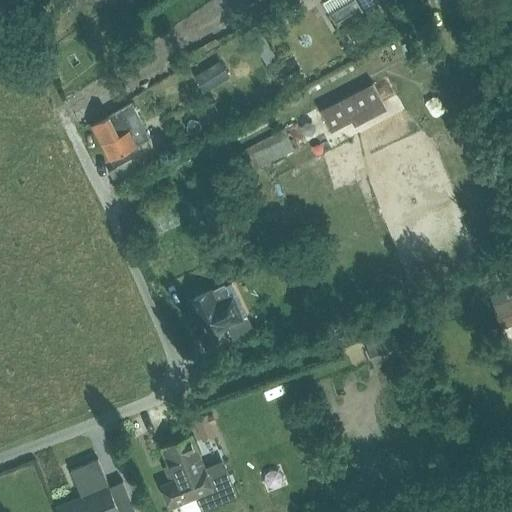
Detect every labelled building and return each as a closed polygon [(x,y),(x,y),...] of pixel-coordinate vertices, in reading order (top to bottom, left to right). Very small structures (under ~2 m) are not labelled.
[(76,8),(70,0),(61,0),(57,3),(65,15),(76,8)] [(227,0),(228,1),(192,24),(197,32),(213,22),(220,33),(242,19),(240,15),(247,10),(246,8),(249,5),(252,10),(266,1),(264,0),(227,0)] [(374,0),(329,0),(324,3),(336,23),(374,0)] [(246,30),(266,64),(275,59),(263,35),(283,23),(277,12),(246,30)] [(349,26),(340,31),(347,44),(357,39),(349,26)] [(175,34),(154,47),(158,54),(169,48),(171,53),(182,46),(175,34)] [(137,55),(123,62),(136,87),(151,79),(149,76),(157,72),(146,53),(139,57),(137,55)] [(229,77),(218,61),(194,77),(205,93),(229,77)] [(86,91),(99,112),(130,94),(124,85),(128,82),(121,71),(95,87),(95,86),(86,91)] [(387,110),(373,83),(320,111),(331,133),(351,122),(354,128),(387,110)] [(431,97),(422,102),(432,120),(441,115),(431,97)] [(102,144),(142,123),(131,102),(92,125),(102,144)] [(111,160),(151,139),(142,123),(102,144),(111,160)] [(295,152),(284,129),(192,176),(199,189),(235,170),(240,179),(295,152)] [(117,185),(139,174),(132,161),(110,172),(117,185)] [(180,223),(171,202),(149,211),(158,233),(180,223)] [(234,340),(254,330),(232,282),(226,285),(225,284),(189,301),(205,337),(228,326),(234,340)] [(511,286),(489,295),(506,345),(511,342),(511,286)] [(413,353),(403,326),(364,341),(375,368),(413,353)] [(201,440),(219,430),(208,410),(190,420),(201,440)] [(170,508),(214,490),(192,434),(161,447),(168,465),(164,467),(170,481),(161,485),(170,508)] [(134,511),(123,481),(110,486),(98,459),(71,470),(81,496),(56,506),(58,511),(134,511)]
